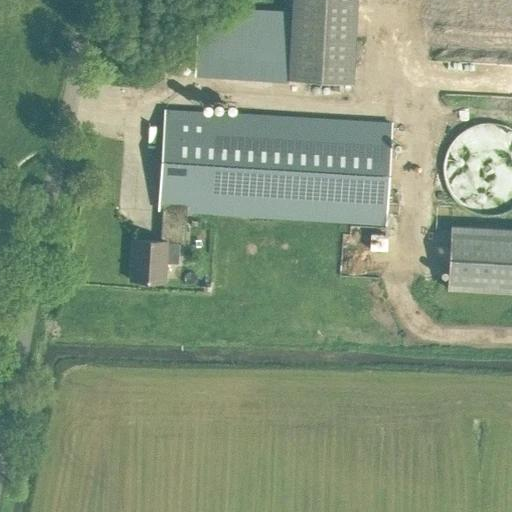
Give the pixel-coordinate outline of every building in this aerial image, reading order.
[(291,0),(291,13),(287,79),(352,82),(356,0),(291,0)] [(287,79),(291,13),(231,10),(197,29),(193,73),(287,79)] [(385,224),(392,124),(164,109),(158,209),(162,210),(160,241),(132,239),(130,280),(164,282),(166,242),(184,243),(186,211),(385,224)] [(449,146),(445,158),(443,169),(445,181),(449,193),(457,202),(466,209),(477,214),(489,216),(501,214),(511,209),(511,129),(501,125),(489,123),(477,125),(466,129),(457,137),(449,146)] [(446,289),(511,293),(511,228),(450,225),(446,289)]
